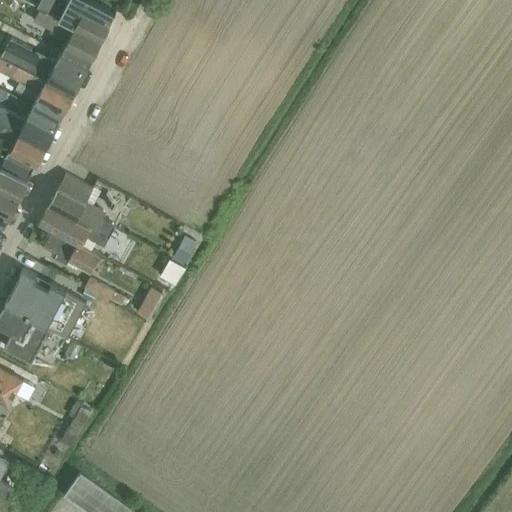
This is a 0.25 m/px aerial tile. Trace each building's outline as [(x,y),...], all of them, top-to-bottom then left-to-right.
[(41,7),(102,38),(116,12),(93,0),(40,0),(38,5),(41,7)] [(62,51),(88,64),(102,38),(41,7),(35,20),(69,37),(62,51)] [(3,55),(74,91),(88,64),(62,51),(58,60),(38,50),(36,54),(32,52),(33,48),(12,38),(3,55)] [(34,104),(60,118),(74,91),(3,55),(0,54),(0,69),(20,80),(16,89),(37,100),(34,104)] [(0,120),(46,145),(60,118),(34,104),(26,119),(0,105),(0,120)] [(6,157),(33,170),(46,145),(0,120),(0,141),(3,143),(5,138),(14,142),(6,157)] [(0,187),(19,197),(33,170),(6,157),(0,169),(0,187)] [(49,203),(110,237),(116,225),(103,218),(108,211),(94,204),(101,191),(66,172),(49,203)] [(0,220),(5,224),(19,197),(0,187),(0,220)] [(110,237),(49,203),(40,221),(53,228),(101,254),(106,245),(110,237)] [(101,254),(53,228),(45,245),(54,250),(52,256),(78,270),(80,265),(92,271),(95,265),(100,267),(106,257),(101,254)] [(185,235),(173,256),(185,263),(197,241),(185,235)] [(170,257),(161,274),(176,282),(187,266),(170,257)] [(5,302),(50,327),(69,337),(88,302),(24,267),(20,273),(21,274),(10,295),(9,294),(5,302)] [(91,277),(85,286),(110,299),(111,297),(123,303),(127,296),(91,277)] [(152,285),(138,310),(149,317),(164,290),(152,285)] [(50,327),(5,302),(1,309),(0,308),(0,309),(0,322),(14,330),(6,346),(33,360),(50,327)] [(17,392),(24,379),(0,366),(0,400),(10,406),(17,392)] [(24,379),(17,392),(29,398),(36,385),(24,379)] [(83,405),(62,440),(73,446),(93,411),(83,405)] [(0,494),(9,499),(16,487),(0,479),(11,459),(3,455),(5,451),(0,448),(0,494)] [(137,511),(80,472),(65,493),(91,511),(137,511)]
